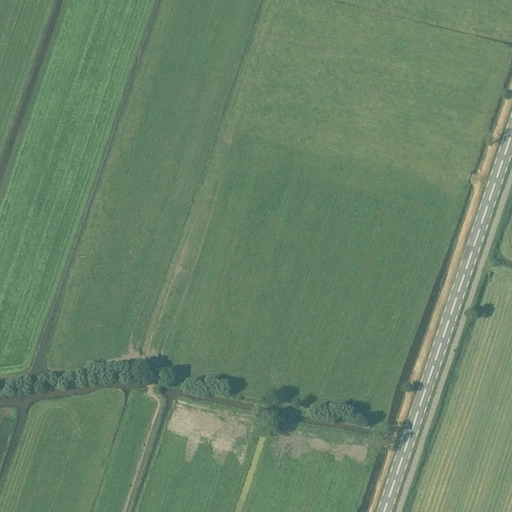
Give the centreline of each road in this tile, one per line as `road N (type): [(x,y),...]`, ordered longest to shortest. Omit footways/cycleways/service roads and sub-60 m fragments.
road 1 (track): [(274,0),(155,341),(148,395),(157,408),(122,511)]
road 2 (secondary): [(383,511),(511,133)]
